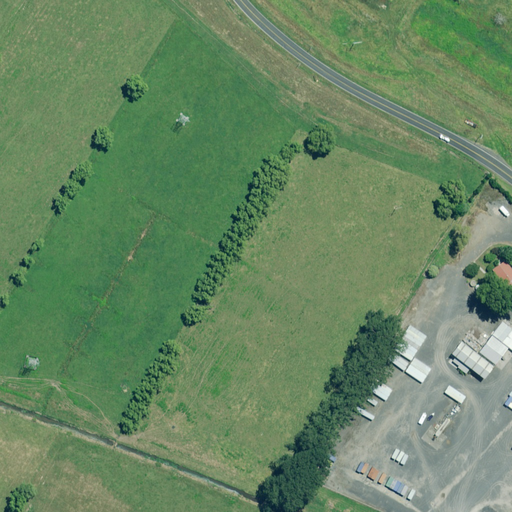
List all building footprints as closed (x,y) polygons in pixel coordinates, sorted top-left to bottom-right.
[(511,270),(500,261),(490,274),(511,291),(511,270)] [(511,329),(504,323),(493,336),(509,348),(511,350),(511,329)] [(425,338),(408,327),(386,362),(404,372),(425,338)] [(497,364),(509,348),(493,336),(481,352),(497,364)] [(463,342),(453,355),(485,380),(495,367),(463,342)] [(451,422),(447,418),(434,433),(438,437),(451,422)]
